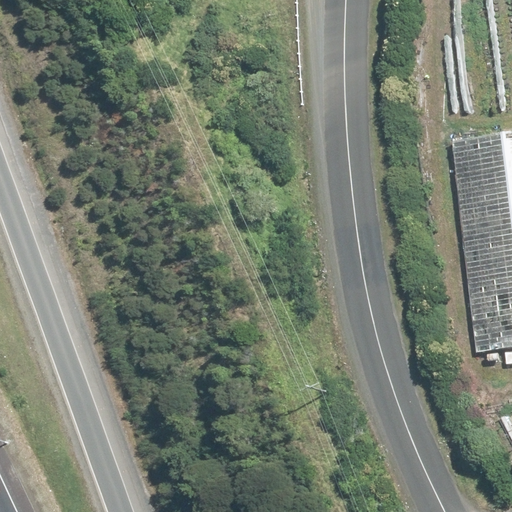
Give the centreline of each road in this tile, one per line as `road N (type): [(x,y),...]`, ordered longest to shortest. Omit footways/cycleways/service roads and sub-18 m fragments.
road 1 (track): [(210,0),(190,38),(191,130),(359,511)]
road 2 (unclassified): [(431,511),(342,273),(340,0)]
road 3 (motorway): [(0,179),(120,511)]
